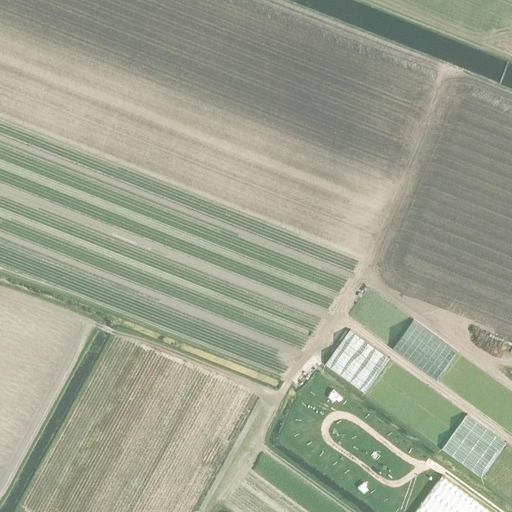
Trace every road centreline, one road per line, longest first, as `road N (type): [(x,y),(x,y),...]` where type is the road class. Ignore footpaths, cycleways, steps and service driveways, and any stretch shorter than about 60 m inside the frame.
road 1 (track): [(335,415),(323,426),(326,438),(380,479),(398,482),(431,464),(405,457),(342,413)]
road 2 (track): [(511,53),(373,0)]
